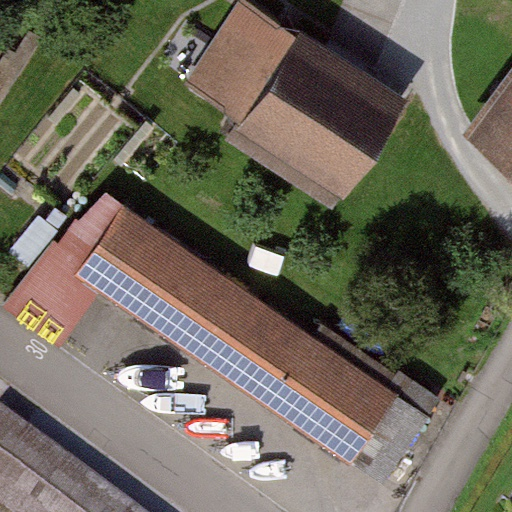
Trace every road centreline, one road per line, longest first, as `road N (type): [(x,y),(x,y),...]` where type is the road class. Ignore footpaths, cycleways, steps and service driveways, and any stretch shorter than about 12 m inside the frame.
road 1 (residential): [(0,339),(235,511)]
road 2 (residential): [(429,511),(511,367)]
